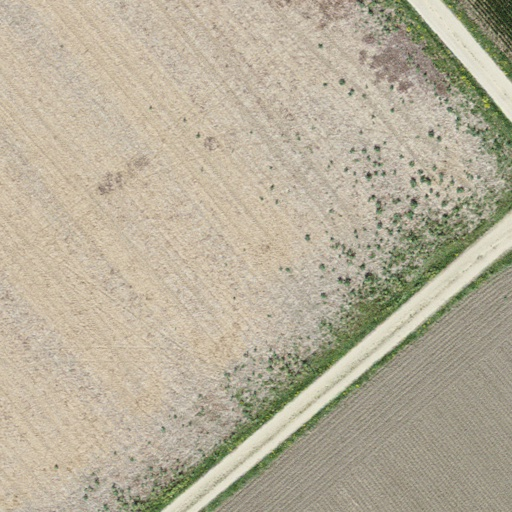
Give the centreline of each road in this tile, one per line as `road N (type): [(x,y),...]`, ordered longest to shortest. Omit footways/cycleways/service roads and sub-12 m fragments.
road 1 (track): [(511,252),(200,511)]
road 2 (track): [(511,98),(429,0)]
